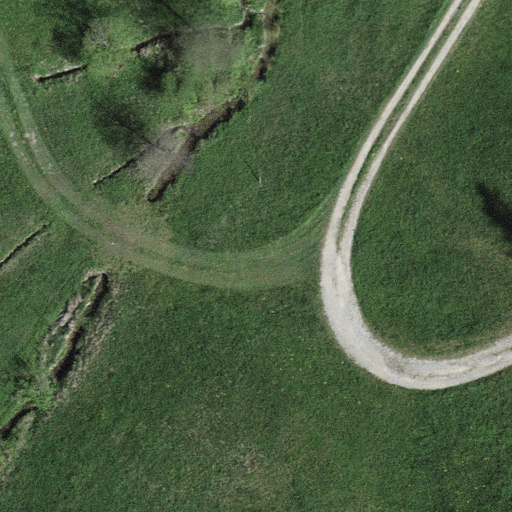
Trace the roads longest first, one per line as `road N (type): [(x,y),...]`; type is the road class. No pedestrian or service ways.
road 1 (track): [(511,355),(465,374),(387,372),(334,313),(342,205),(465,0)]
road 2 (track): [(0,185),(91,207),(244,304),(334,313)]
